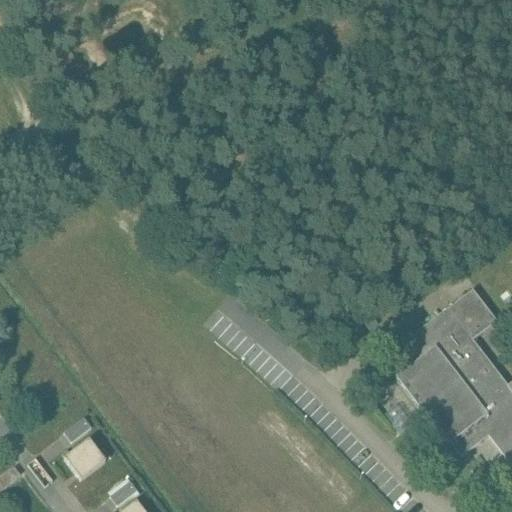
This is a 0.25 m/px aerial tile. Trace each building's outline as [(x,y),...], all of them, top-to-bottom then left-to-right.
[(472,293),(455,307),(450,310),(449,309),(395,351),(409,370),(394,381),(447,449),(451,445),(460,459),(488,439),(511,470),(511,384),(507,389),(472,343),(496,324),(472,293)] [(378,328),(371,318),(362,325),(370,334),(378,328)] [(363,337),(358,328),(340,342),(346,351),(363,337)] [(380,357),(361,371),(368,380),(387,366),(380,357)] [(84,422),(64,436),(71,446),(91,431),(84,422)] [(64,462),(81,484),(105,465),(88,443),(64,462)] [(15,470),(0,481),(0,493),(21,477),(15,470)] [(129,485),(110,500),(117,509),(137,495),(129,485)]
